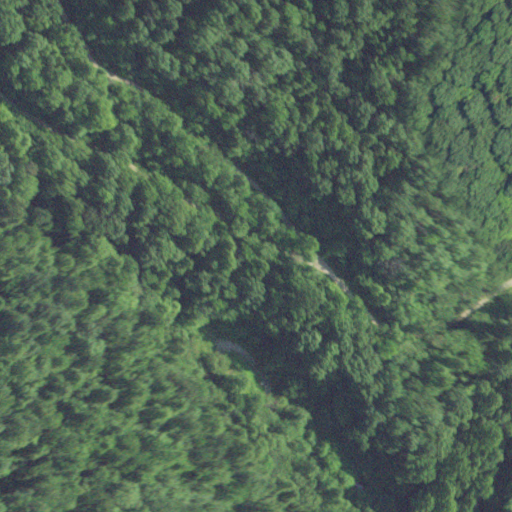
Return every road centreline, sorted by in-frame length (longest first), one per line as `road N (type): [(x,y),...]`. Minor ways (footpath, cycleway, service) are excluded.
road 1 (residential): [(511,240),(459,251),(346,326),(211,315),(0,161)]
road 2 (residential): [(464,511),(464,478),(511,373)]
